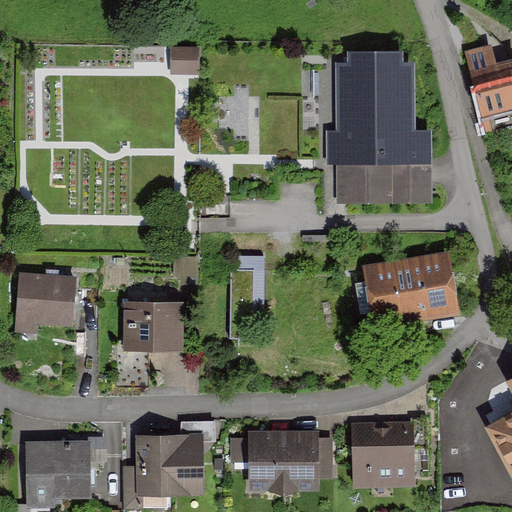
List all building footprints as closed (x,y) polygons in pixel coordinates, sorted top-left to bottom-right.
[(173,48),(173,68),(201,68),(201,47),(173,48)] [(424,60),(335,60),(334,197),(434,198),(435,132),(423,132),(424,60)] [(511,60),(475,69),(486,114),(511,107),(511,60)] [(462,313),(452,252),(365,265),(375,327),(462,313)] [(256,268),(233,267),(232,334),(255,335),(256,268)] [(79,274),(21,268),(15,330),(38,332),(40,317),(74,320),(79,274)] [(186,301),(127,300),(126,347),(184,349),(186,301)] [(511,390),(511,414),(488,427),(511,472),(511,380),(508,383),(511,390)] [(416,419),(355,422),(357,482),(419,479),(416,419)] [(319,427),(251,428),(252,485),(320,484),(319,427)] [(208,431),(140,433),(142,495),(210,493),(208,431)] [(92,440),(29,440),(29,496),(91,497),(92,440)]
